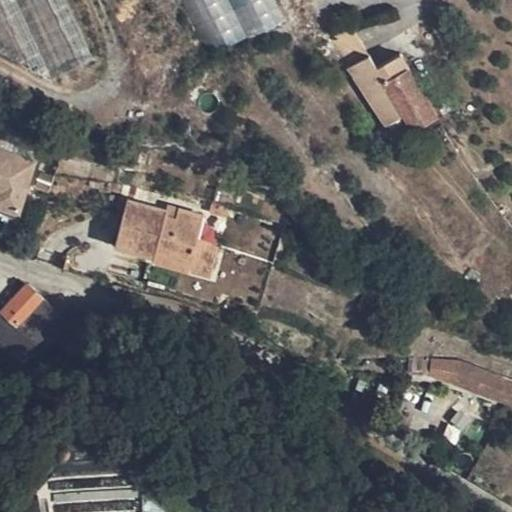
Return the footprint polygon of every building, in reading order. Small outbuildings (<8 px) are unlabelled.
[(67,0),(0,0),(0,42),(17,35),(36,81),(92,57),(67,0)] [(331,40),(350,68),(369,57),(351,28),(331,40)] [(369,57),(350,68),(388,127),(405,117),(413,129),(436,116),(408,69),(409,67),(402,55),(378,69),(369,57)] [(34,163),(0,150),(0,201),(19,208),(34,163)] [(127,203),(115,243),(154,255),(153,259),(210,276),(219,245),(198,239),(205,216),(167,206),(165,213),(127,203)] [(45,299),(30,282),(3,307),(0,304),(0,319),(7,314),(16,325),(45,299)] [(511,384),(460,365),(453,383),(511,405),(511,384)] [(119,511),(115,471),(76,475),(80,511),(119,511)] [(177,511),(147,488),(146,511),(177,511)]
